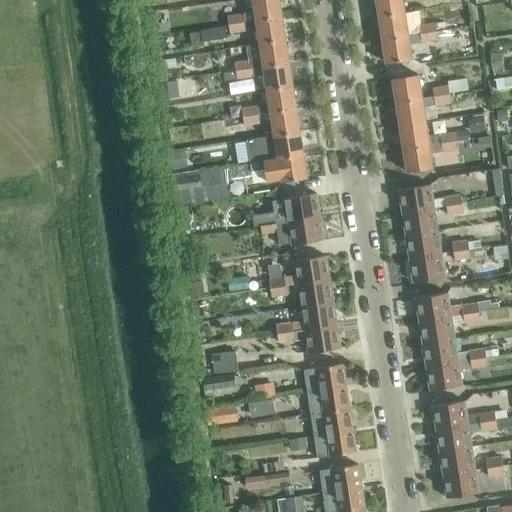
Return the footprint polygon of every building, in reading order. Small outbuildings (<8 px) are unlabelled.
[(257,21),(283,17),(280,0),(254,0),(256,11),(227,16),(228,18),(229,23),(229,26),(244,23),(257,21)] [(377,0),(380,16),(405,13),(403,0),(377,0)] [(426,19),(449,17),(448,9),(425,12),(426,19)] [(380,16),(383,41),(451,32),(450,30),(436,32),(420,34),(409,36),(405,13),(380,16)] [(261,44),(287,40),(283,17),(257,21),(261,44)] [(158,18),(151,19),(153,30),(160,29),(158,18)] [(246,31),(244,23),(229,26),(230,33),(246,31)] [(435,23),(418,25),(420,34),(436,32),(435,23)] [(227,26),(213,28),(214,37),(228,35),(227,26)] [(451,32),(383,41),(387,62),(412,58),(410,44),(452,39),(451,32)] [(236,71),(290,63),(287,40),(261,44),(263,57),(234,62),(236,71)] [(499,52),(489,53),(491,68),(501,67),(499,52)] [(164,60),(151,61),(155,83),(167,81),(164,60)] [(268,90),(294,86),(290,63),(236,71),(237,79),(266,74),(268,90)] [(236,71),(224,73),(225,81),(237,79),(236,71)] [(393,77),(397,101),(423,97),(419,73),(393,77)] [(511,76),(495,79),(497,89),(511,87),(511,76)] [(447,81),(448,85),(449,93),(468,91),(466,79),(447,81)] [(176,81),(155,84),(158,101),(178,98),(176,81)] [(434,96),(449,93),(448,85),(432,87),(434,96)] [(243,117),(298,109),(294,86),(268,90),(270,103),(242,107),(243,116),(243,117)] [(397,101),(400,125),(426,120),(424,107),(451,102),(449,93),(434,96),(423,97),(397,101)] [(506,108),(496,110),(497,121),(507,120),(506,108)] [(298,109),(243,117),(245,127),(256,126),(257,137),(275,134),(275,135),(301,132),(298,109)] [(486,131),(483,114),(469,116),(471,133),(486,131)] [(243,117),(210,122),(212,138),(245,133),(245,127),(243,117)] [(400,125),(404,147),(430,144),(426,120),(400,125)] [(469,130),(456,131),(457,140),(470,139),(469,130)] [(440,133),(441,142),(457,140),(456,131),(440,133)] [(301,132),(275,135),(278,157),(304,153),(301,132)] [(489,136),(477,138),(479,148),(491,147),(489,136)] [(457,140),(441,142),(442,151),(458,150),(457,140)] [(430,144),(404,147),(407,170),(433,166),(430,144)] [(184,148),(165,151),(168,171),(187,168),(184,148)] [(305,154),(251,162),(252,170),(266,168),(268,180),(282,178),(282,181),(308,177),(305,154)] [(227,168),(229,179),(252,176),(250,163),(226,166),(227,168)] [(199,173),(172,177),(174,189),(177,207),(204,203),(232,198),(229,179),(227,168),(199,173)] [(501,168),(492,169),(496,196),(505,194),(501,168)] [(399,189),(403,212),(462,200),(461,194),(433,199),(431,183),(399,189)] [(287,212),(289,221),(321,215),(317,192),(285,197),(287,212)] [(403,212),(406,233),(438,228),(434,207),(446,206),(448,215),(463,213),(462,200),(403,212)] [(276,223),(262,225),(262,233),(278,230),(280,243),(292,242),(292,243),(324,239),(321,215),(289,221),(276,223)] [(219,222),(205,224),(206,233),(220,231),(219,222)] [(406,233),(410,257),(441,251),(438,228),(406,233)] [(452,241),(453,250),(469,249),(467,239),(452,241)] [(469,249),(453,250),(454,260),(470,258),(469,249)] [(441,251),(410,257),(414,280),(445,275),(441,251)] [(269,279),(270,287),(330,277),(327,255),(295,259),(297,274),(289,275),(289,276),(269,279)] [(300,293),(302,306),(334,302),(330,277),(270,287),(272,297),(300,293)] [(254,281),(255,289),(266,288),(264,279),(254,281)] [(201,280),(189,282),(191,298),(203,296),(201,280)] [(416,297),(420,319),(452,315),(462,313),(478,311),(477,303),(450,307),(448,291),(416,297)] [(490,300),(477,302),(477,303),(478,311),(499,308),(498,302),(490,303),(490,300)] [(304,319),(292,321),(294,332),(338,325),(334,302),(302,306),(304,319)] [(480,321),(478,311),(462,313),(464,323),(480,321)] [(420,319),(423,343),(455,338),(452,315),(420,319)] [(292,321),(276,323),(277,334),(294,332),(292,321)] [(294,332),(277,334),(278,342),(306,339),(308,351),(341,347),(338,325),(294,332)] [(423,343),(427,365),(486,358),(484,348),(457,352),(455,338),(423,343)] [(498,342),(487,344),(488,353),(500,352),(498,342)] [(212,354),(214,373),(238,371),(236,355),(236,351),(212,354)] [(486,358),(427,365),(430,389),(462,384),(460,369),(471,367),(471,369),(487,367),(486,358)] [(305,369),(308,391),(347,385),(344,363),(317,367),(305,369)] [(212,389),(237,385),(236,373),(202,377),(205,399),(214,397),(212,389)] [(254,385),(256,399),(275,396),(273,382),(254,385)] [(308,391),(312,412),(351,407),(347,385),(308,391)] [(433,405),(437,429),(495,419),(494,410),(467,415),(465,400),(433,405)] [(260,401),(248,403),(250,416),(262,415),(260,401)] [(219,406),(204,409),(206,425),(221,423),(237,420),(235,404),(219,406)] [(312,412),(315,434),(354,428),(351,407),(312,412)] [(437,429),(440,449),(472,444),(470,433),(497,429),(495,419),(437,429)] [(354,428),(315,434),(318,456),(331,454),(357,450),(354,428)] [(490,453),(505,451),(503,431),(488,433),(490,453)] [(305,437),(288,439),(290,450),(307,447),(305,437)] [(440,449),(444,473),(475,467),(472,444),(440,449)] [(486,459),(489,477),(504,475),(501,456),(486,459)] [(320,469),(324,491),(362,484),(359,463),(333,467),(320,469)] [(253,468),(254,477),(274,476),(274,467),(253,468)] [(475,467),(444,473),(448,496),(479,491),(475,467)] [(245,480),(246,488),(290,481),(289,474),(245,480)] [(224,485),(225,503),(234,503),(232,484),(224,485)] [(324,491),(327,511),(348,511),(366,510),(362,484),(324,491)] [(304,511),(302,495),(286,498),(288,511),(304,511)]
